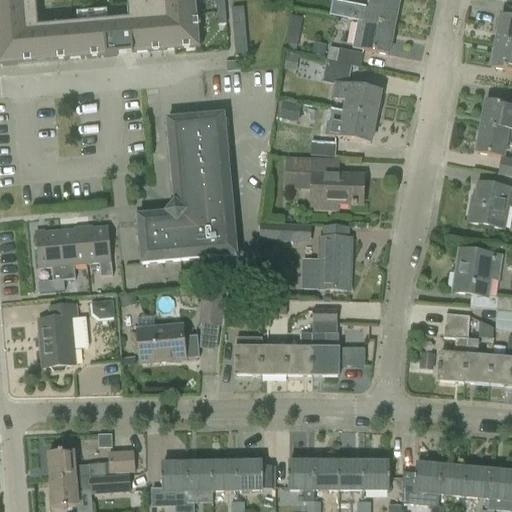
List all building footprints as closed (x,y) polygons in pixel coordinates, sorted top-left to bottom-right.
[(32,0),(36,43),(189,26),(185,0),(32,0)] [(347,21),(358,24),(393,31),(399,2),(390,0),(372,0),(370,13),(350,9),(347,21)] [(216,2),(217,14),(226,14),(225,2),(216,2)] [(244,9),(232,10),(232,18),(244,17),(244,9)] [(502,19),(497,45),(511,47),(511,13),(511,20),(502,19)] [(226,14),(217,14),(218,26),(227,26),(226,14)] [(232,18),(233,26),(245,25),(244,17),(232,18)] [(388,57),(393,31),(358,24),(352,50),(388,57)] [(245,25),(233,26),(234,42),(246,41),(245,25)] [(235,51),(236,58),(248,57),(246,41),(234,42),(235,51)] [(511,47),(497,45),(493,71),(511,74),(511,47)] [(363,56),(339,51),(329,49),(326,63),(352,68),(360,70),(363,56)] [(283,71),(296,73),(298,59),(285,57),(283,71)] [(226,65),(226,74),(240,73),(239,63),(226,65)] [(347,101),(345,114),(375,120),(376,115),(379,116),(381,105),(378,104),(380,94),(348,88),(352,68),(326,63),(322,85),(335,87),(333,98),(347,101)] [(511,135),(511,108),(487,104),(482,130),(511,135)] [(327,125),(325,137),(370,146),(375,120),(345,114),(330,111),(327,125)] [(166,121),(168,141),(226,135),(224,116),(166,121)] [(497,178),(511,180),(511,160),(503,159),(505,148),(511,149),(511,135),(482,130),(478,155),(501,159),(497,178)] [(226,135),(168,141),(170,158),(227,153),(226,135)] [(309,158),(334,160),(336,145),(310,143),(309,158)] [(170,158),(171,175),(229,170),(227,153),(170,158)] [(357,208),(357,207),(363,207),(365,179),(334,177),(334,164),(306,163),(285,161),(284,192),(311,193),(310,212),(338,213),(338,206),(352,207),(352,208),(357,208)] [(171,175),(173,193),(230,188),(229,170),(171,175)] [(511,192),(479,187),(475,209),(471,208),(468,225),(504,231),(508,209),(511,209),(511,192)] [(174,205),(169,211),(232,205),(230,188),(173,193),(174,205)] [(234,223),(232,205),(169,211),(164,216),(136,218),(138,231),(234,223)] [(138,231),(139,249),(235,240),(234,223),(138,231)] [(260,225),(259,241),(275,241),(307,242),(307,227),(274,226),(260,225)] [(102,280),(112,279),(108,230),(83,232),(87,267),(100,265),(102,280)] [(83,232),(60,234),(66,282),(74,281),(74,268),(76,268),(87,267),(83,232)] [(60,234),(35,237),(38,272),(51,271),(53,284),(63,282),(66,282),(60,234)] [(235,240),(139,249),(141,266),(237,257),(235,240)] [(304,263),(303,293),(319,293),(349,294),(350,241),(320,241),(320,263),(304,263)] [(469,310),(496,312),(511,313),(511,299),(498,299),(498,300),(488,299),(491,282),(498,283),(502,259),(463,253),(460,277),(456,276),(453,295),(470,298),(469,310)] [(63,283),(63,282),(53,284),(54,294),(59,294),(64,293),(63,283)] [(221,330),(225,296),(202,293),(197,327),(221,330)] [(111,303),(92,309),(97,323),(115,317),(111,303)] [(237,331),(240,306),(228,305),(225,329),(237,331)] [(286,306),(262,306),(261,318),(286,318),(286,306)] [(42,368),(42,372),(51,371),(54,375),(64,374),(66,370),(75,369),(71,321),(78,321),(77,308),(49,310),(50,323),(38,324),(41,353),(36,356),(37,365),(42,368)] [(312,313),(312,324),(336,324),(336,313),(312,313)] [(511,316),(497,315),(496,334),(511,335),(511,316)] [(446,317),(445,329),(469,331),(470,319),(446,317)] [(336,324),(312,324),(312,337),(312,380),(338,380),(338,351),(325,351),(325,337),(336,337),(336,324)] [(141,366),(186,361),(199,360),(197,339),(184,339),(183,328),(138,333),(141,366)] [(469,331),(445,329),(444,341),(455,342),(453,357),(441,356),(438,386),(464,388),(468,342),(469,331)] [(300,351),(287,351),(287,380),(312,380),(312,337),(300,337),(300,351)] [(235,380),(262,380),(262,351),(262,341),(236,341),(236,351),(235,351),(235,380)] [(464,388),(489,390),(492,361),(477,359),(478,351),(478,343),(468,342),(464,388)] [(262,380),(287,380),(287,351),(262,351),(262,380)] [(338,351),(338,368),(364,368),(364,351),(338,351)] [(511,362),(492,361),(489,390),(511,391),(511,362)] [(47,456),(49,483),(105,479),(105,477),(108,477),(134,475),(133,454),(107,455),(108,466),(88,468),(76,469),(74,454),(47,456)] [(261,465),(237,466),(238,494),(262,493),(261,465)] [(314,505),(314,493),(314,465),(288,465),(288,493),(302,494),(301,504),(306,505),(314,505)] [(339,466),(314,465),(314,493),(338,493),(339,466)] [(212,466),(187,467),(188,506),(198,506),(198,495),(213,494),(212,466)] [(237,466),(212,466),(213,494),(238,494),(237,466)] [(338,493),(364,494),(364,466),(339,466),(338,493)] [(364,466),(364,494),(388,494),(388,466),(364,466)] [(187,467),(162,467),(162,495),(176,495),(176,506),(188,506),(187,467)] [(438,509),(439,497),(442,469),(416,467),(413,495),(412,506),(432,508),(438,509)] [(464,500),(467,472),(442,469),(439,497),(464,500)] [(478,501),(488,502),(491,474),(467,472),(464,500),(478,501)] [(488,502),(487,511),(511,511),(511,475),(491,474),(488,502)] [(51,511),(78,509),(78,495),(90,494),(91,499),(130,496),(129,478),(105,479),(49,483),(51,511)]
